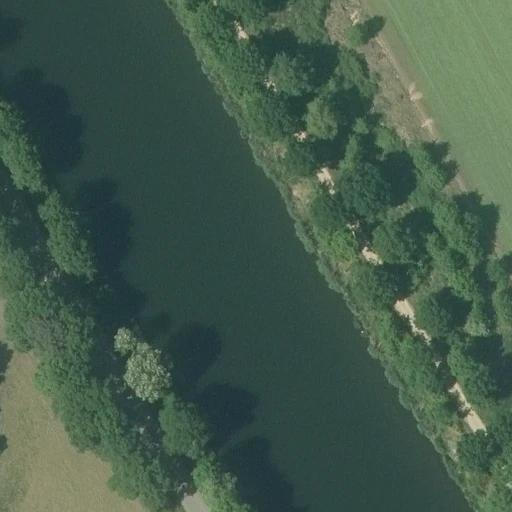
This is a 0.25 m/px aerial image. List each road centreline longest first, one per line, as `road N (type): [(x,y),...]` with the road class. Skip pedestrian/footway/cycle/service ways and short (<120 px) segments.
road 1 (track): [(511,489),(219,0)]
road 2 (unclassified): [(196,511),(0,187)]
